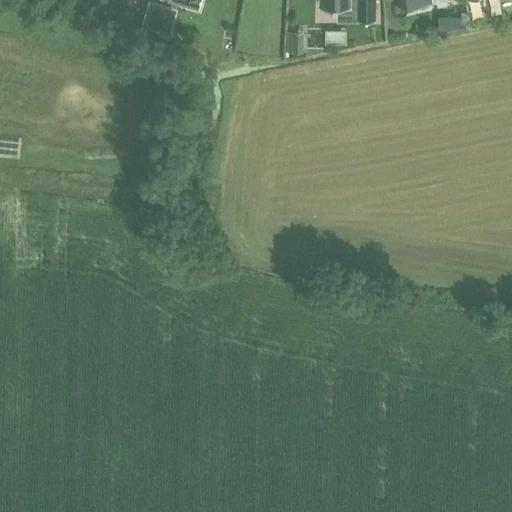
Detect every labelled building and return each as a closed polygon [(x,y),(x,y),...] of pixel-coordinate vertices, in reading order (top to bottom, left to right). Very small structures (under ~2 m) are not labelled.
[(132,0),(131,7),(145,11),(148,0),(132,0)] [(178,4),(163,0),(159,0),(153,24),(170,29),(178,4)] [(321,0),(322,5),(360,5),(360,19),(377,19),(376,0),(321,0)] [(447,29),(473,30),(474,16),(448,15),(447,29)] [(222,38),(220,49),(234,51),(236,41),(222,38)]
